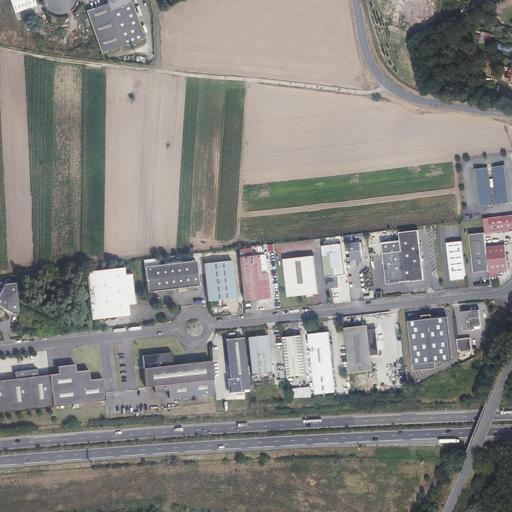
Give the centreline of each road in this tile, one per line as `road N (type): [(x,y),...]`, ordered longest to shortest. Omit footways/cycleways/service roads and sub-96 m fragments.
road 1 (trunk): [(511,414),(0,445)]
road 2 (trunk): [(0,461),(511,431)]
road 3 (unclassified): [(208,326),(511,286)]
road 4 (tertiary): [(355,0),(369,58),(393,89),(428,103),(511,115)]
road 5 (unclassified): [(0,349),(179,329)]
road 6 (tertiary): [(446,511),(511,354)]
